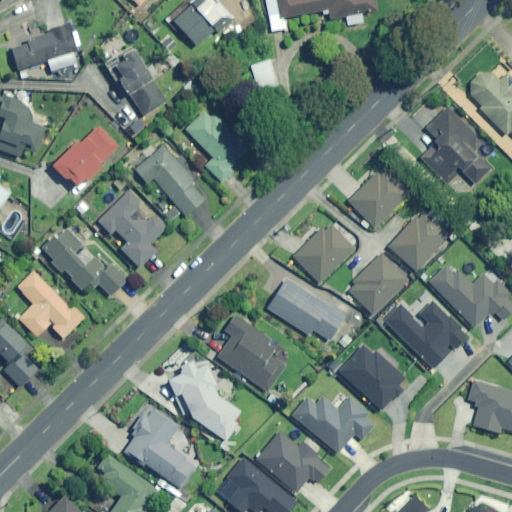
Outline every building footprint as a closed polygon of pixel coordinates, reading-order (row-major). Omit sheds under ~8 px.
[(195,0),(172,22),(195,48),(224,22),(228,26),(233,21),(213,0),(195,0)] [(264,0),(271,35),(284,32),(282,22),(326,13),(328,22),(345,19),(347,27),(362,24),(360,16),(378,12),(375,0),(264,0)] [(79,55),(71,25),(49,31),(50,37),(10,48),(17,72),(79,55)] [(167,102),(130,49),(104,67),(120,90),(122,89),(143,119),(167,102)] [(269,62),(250,68),(255,84),(245,87),(249,99),(278,90),(269,62)] [(491,76),(480,76),(470,84),(471,97),(481,107),(479,109),(505,137),(509,133),(511,135),(511,80),(507,75),(498,83),(491,76)] [(16,103),(0,97),(0,121),(2,122),(0,127),(0,141),(37,153),(45,129),(29,124),(34,110),(15,104),(16,103)] [(203,167),(221,186),(253,154),(207,107),(183,130),(211,159),(203,167)] [(476,139),(447,109),(425,131),(434,141),(432,143),(438,149),(424,164),(442,183),(456,169),(474,187),(491,170),(483,162),(491,154),(478,140),(476,139)] [(117,148),(96,127),(79,145),(77,143),(53,168),(78,193),(102,168),(100,166),(117,148)] [(194,183),(163,147),(134,171),(146,185),(152,179),(185,218),(204,202),(190,186),(194,183)] [(409,195),(383,169),(348,203),(374,230),(409,195)] [(0,208),(8,195),(0,190),(0,208)] [(165,231),(128,194),(98,223),(110,236),(115,232),(127,244),(120,251),(139,270),(156,253),(149,246),(165,231)] [(388,250),(415,274),(451,236),(425,211),(388,250)] [(354,250),(327,224),(315,237),(293,260),(319,286),(354,250)] [(61,240),(57,236),(42,250),(52,261),(48,264),(61,277),(64,274),(81,292),(96,278),(75,255),(82,248),(68,233),(61,240)] [(355,285),(348,292),(372,317),(408,281),(382,255),(353,283),(355,285)] [(505,320),(511,312),(511,303),(510,302),(511,299),(511,296),(488,271),(472,285),(451,263),(428,284),(473,331),(490,315),(504,330),(509,324),(505,320)] [(108,268),(89,286),(93,290),(97,286),(110,299),(125,285),(108,268)] [(70,311),(33,273),(17,289),(33,306),(18,320),(36,339),(49,326),(63,340),(84,320),(73,309),(70,311)] [(344,320),(286,282),(267,311),(309,338),(312,332),(329,343),(344,320)] [(402,306),(383,327),(436,374),(469,337),(429,301),(414,318),(402,306)] [(268,340),(234,316),(223,332),(231,338),(217,359),(267,395),(286,368),(270,357),(273,353),(264,346),(268,340)] [(29,349),(2,321),(0,323),(0,357),(10,368),(29,349)] [(373,355),(363,346),(337,375),(383,415),(401,393),(396,388),(404,379),(374,353),(373,355)] [(26,358),(6,376),(19,390),(39,372),(26,358)] [(195,372),(192,364),(165,376),(174,398),(180,396),(191,419),(225,443),(237,426),(233,423),(239,414),(214,396),(211,391),(215,386),(206,367),(195,372)] [(511,393),(472,383),(468,401),(473,402),(472,409),(478,410),(473,429),(500,435),(501,431),(511,433),(511,393)] [(339,412),(322,399),(316,406),(307,398),(291,417),(338,456),(354,437),(362,443),(375,427),(364,418),(367,414),(349,400),(339,412)] [(176,430),(150,411),(137,430),(139,432),(125,452),(178,489),(192,469),(180,461),(182,458),(165,446),(176,430)] [(296,448),(278,434),(256,461),(297,494),(309,479),(317,486),(332,467),(301,442),(296,448)] [(154,493),(106,458),(98,469),(105,474),(98,483),(120,499),(110,511),(142,511),(141,510),(154,493)] [(290,511),(297,504),(242,460),(228,478),(240,488),(228,504),(238,511),(250,511),(257,504),(266,511),(290,511)] [(78,511),(62,499),(51,511),(78,511)] [(490,511),(481,503),(472,511),(490,511)]
